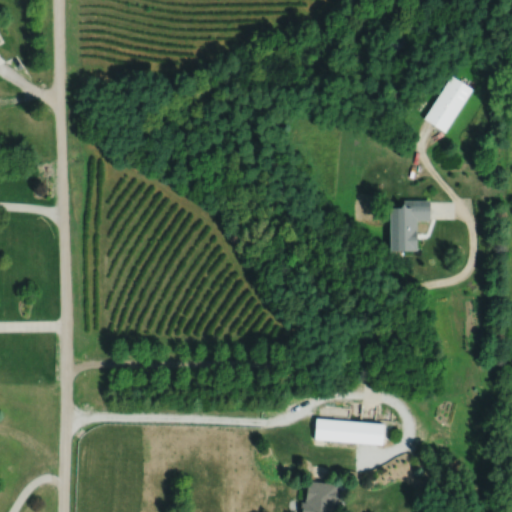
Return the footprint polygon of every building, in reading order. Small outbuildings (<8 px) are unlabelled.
[(381,45),(391,58),(423,33),(413,21),(381,45)] [(445,132),(473,89),(450,74),(422,118),(445,132)] [(414,249),(414,219),(427,219),(426,199),(396,200),(396,206),(387,206),(387,249),(414,249)] [(312,440),(381,444),(382,422),(313,418),(312,440)] [(297,511),(333,511),(336,483),(304,481),(302,502),(298,502),(297,511)]
